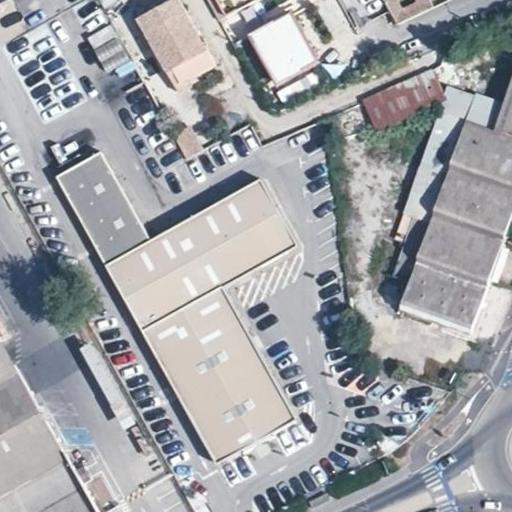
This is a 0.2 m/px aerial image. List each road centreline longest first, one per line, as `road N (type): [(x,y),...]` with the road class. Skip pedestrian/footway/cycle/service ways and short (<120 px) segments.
road 1 (unknown): [(511,345),(472,363),(394,348),(372,305),(358,150),(348,128),(326,109),(259,119),(195,0)]
road 2 (unknown): [(234,511),(242,492),(307,452),(329,421),(302,271)]
road 3 (unknown): [(133,511),(0,270)]
road 4 (primary): [(488,442),(437,477),(361,511)]
